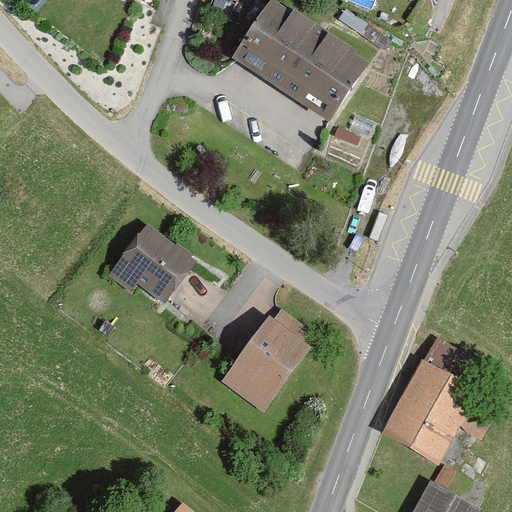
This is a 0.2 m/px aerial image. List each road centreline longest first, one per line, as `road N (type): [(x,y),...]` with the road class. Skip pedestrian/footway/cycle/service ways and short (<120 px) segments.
road 1 (unclassified): [(389,336),(97,128),(0,24)]
road 2 (secondary): [(389,336),(511,8)]
road 3 (secondary): [(328,511),(389,336)]
road 4 (unknown): [(164,63),(306,136)]
